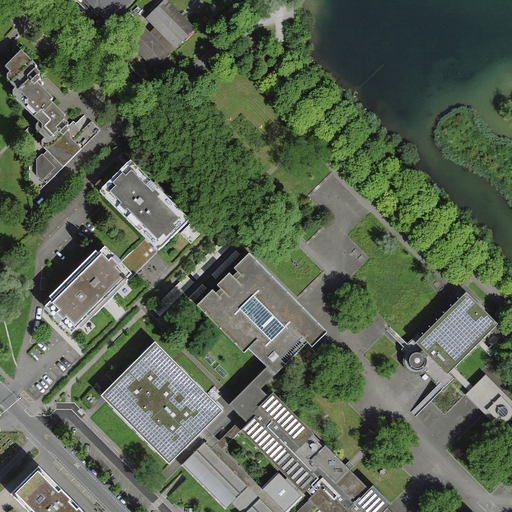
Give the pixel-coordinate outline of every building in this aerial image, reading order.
[(81,0),(109,27),(134,0),(81,0)] [(196,29),(167,0),(161,0),(132,30),(163,61),(196,29)] [(44,113),(52,104),(48,101),(51,98),(42,89),(36,82),(39,79),(36,76),(38,74),(33,69),(34,64),(20,50),(3,67),(8,72),(5,75),(6,80),(14,89),(11,92),(12,96),(32,117),(40,109),(44,113)] [(58,110),(52,104),(44,113),(40,109),(32,117),(38,122),(35,125),(35,131),(43,139),(40,142),(41,147),(46,152),(37,160),(29,160),(29,183),(38,192),(99,131),(90,122),(82,130),(73,121),(68,126),(64,121),(63,115),(58,110)] [(99,191),(160,250),(190,220),(146,178),(128,161),(99,191)] [(129,273),(104,248),(97,255),(94,252),(48,298),(51,301),(44,308),(71,334),(77,327),(79,329),(105,303),(126,281),(124,279),(129,273)] [(247,349),(266,369),(274,377),(287,365),(281,359),(303,337),(312,346),(321,338),(326,333),(317,323),(296,302),(248,253),(233,268),(237,272),(232,277),(228,273),(216,285),(219,288),(214,293),(210,289),(194,305),(242,354),(247,349)] [(497,323),(466,292),(415,342),(412,339),(405,347),(401,351),(405,355),(403,359),(403,363),(403,368),(406,373),(411,375),(415,377),(420,376),(424,373),(440,389),(443,392),(454,381),(447,373),(452,368),(457,363),(497,323)] [(223,413),(155,344),(101,398),(169,466),(203,433),(223,413)] [(457,363),(452,368),(472,389),(477,384),(457,363)] [(260,391),(274,377),(266,369),(228,406),(240,419),(233,426),(277,471),(300,494),(317,511),(388,511),(383,507),(388,503),(368,482),(363,486),(346,469),(272,394),(268,398),(260,391)] [(472,389),(465,395),(495,424),(498,420),(503,422),(508,421),(511,417),(511,415),(511,409),(511,407),(511,406),(511,400),(486,375),(477,384),(472,389)] [(261,488),(216,442),(210,448),(204,442),(181,465),(227,511),(233,506),(238,511),(284,511),(261,488)] [(68,511),(73,507),(27,462),(0,490),(0,501),(11,511),(68,511)] [(261,488),(284,511),(300,494),(277,471),(261,488)]
